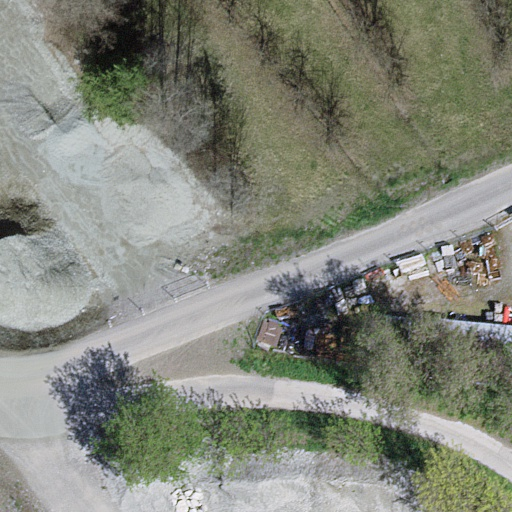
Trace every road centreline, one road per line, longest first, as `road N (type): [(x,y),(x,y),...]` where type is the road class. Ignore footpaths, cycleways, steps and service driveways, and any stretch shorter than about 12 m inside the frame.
road 1 (unclassified): [(511,180),(137,340),(68,357),(0,353)]
road 2 (track): [(0,421),(67,421),(247,392),(322,395),(465,440),(511,468)]
